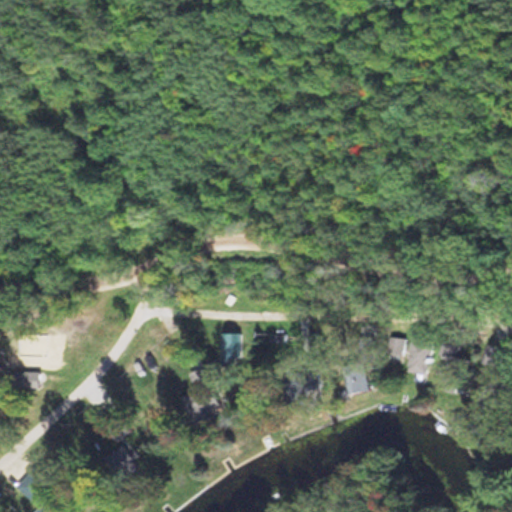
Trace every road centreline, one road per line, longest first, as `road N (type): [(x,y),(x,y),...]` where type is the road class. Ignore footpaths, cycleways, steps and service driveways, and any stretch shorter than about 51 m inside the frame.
road 1 (residential): [(511,266),(396,258),(295,233),(242,231),(189,241),(135,267),(0,278)]
road 2 (residential): [(141,307),(229,315),(511,310)]
road 3 (residential): [(0,460),(124,341),(141,307),(135,267)]
